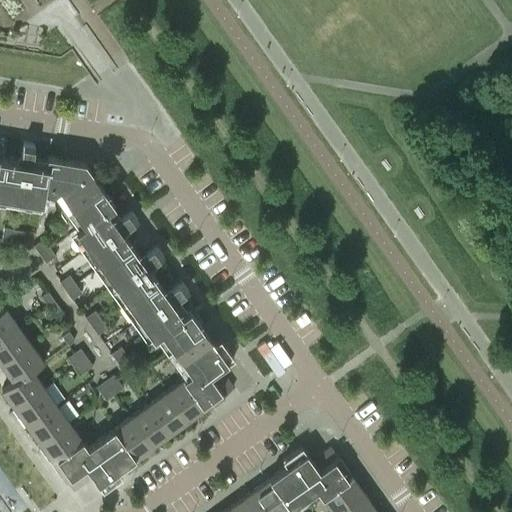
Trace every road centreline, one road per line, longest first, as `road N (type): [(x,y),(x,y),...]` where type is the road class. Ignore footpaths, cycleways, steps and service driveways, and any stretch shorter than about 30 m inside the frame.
road 1 (residential): [(320,391),(150,147),(135,137),(0,112)]
road 2 (residential): [(142,511),(320,391)]
road 3 (residential): [(411,511),(320,391)]
